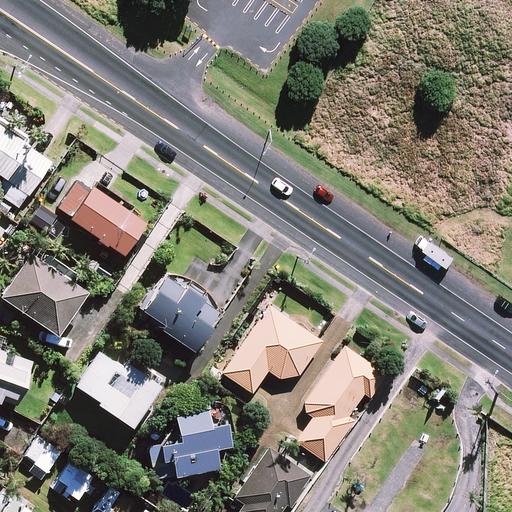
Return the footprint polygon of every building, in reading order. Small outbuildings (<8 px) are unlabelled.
[(49,161),(0,127),(0,175),(5,178),(0,184),(0,194),(17,207),(49,161)] [(64,216),(91,233),(88,237),(100,245),(101,243),(117,253),(139,219),(76,178),(56,207),(65,213),(64,216)] [(81,289),(24,251),(0,287),(0,297),(52,332),(81,289)] [(173,272),(168,278),(160,272),(135,307),(156,321),(154,325),(186,347),(212,309),(202,302),(207,295),(173,272)] [(318,339),(267,303),(220,371),(248,391),(264,368),(277,377),(294,373),(318,339)] [(381,373),(341,346),(300,407),(311,414),(293,441),(322,460),(350,417),(345,414),(360,391),(367,395),(381,373)] [(0,399),(10,403),(28,360),(0,348),(0,399)] [(73,382),(96,397),(94,401),(127,423),(154,383),(120,359),(117,364),(95,349),(73,382)] [(225,442),(217,402),(168,412),(173,436),(147,441),(154,475),(212,464),(209,445),(225,442)] [(58,451),(36,436),(22,455),(45,471),(58,451)] [(301,469),(307,461),(272,437),(253,466),(232,497),(241,502),(235,510),(238,511),(275,511),(282,503),(287,506),(308,473),(301,469)] [(86,469),(62,455),(49,479),(72,492),(86,469)] [(21,505),(24,501),(0,486),(0,511),(29,511),(30,511),(21,505)]
